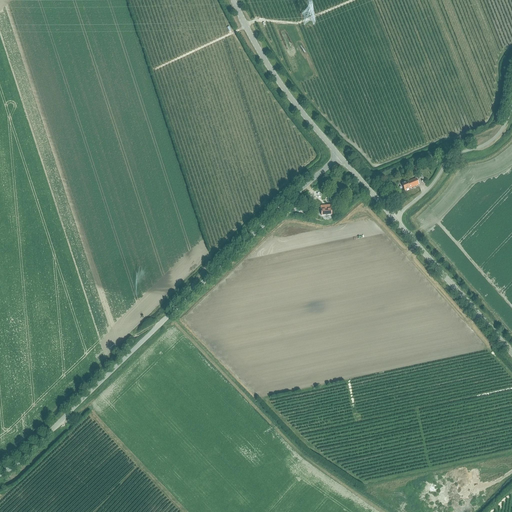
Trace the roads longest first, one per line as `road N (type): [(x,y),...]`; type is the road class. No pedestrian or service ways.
road 1 (unclassified): [(0,471),(339,155)]
road 2 (track): [(352,0),(297,23),(256,20),(153,69)]
road 3 (tertiary): [(339,155),(272,72),(232,0)]
road 4 (tertiary): [(511,353),(394,219)]
road 5 (unclassified): [(394,219),(451,156),(490,141),(511,100)]
